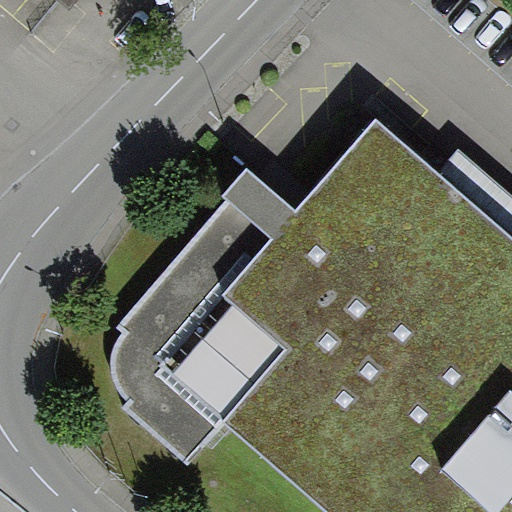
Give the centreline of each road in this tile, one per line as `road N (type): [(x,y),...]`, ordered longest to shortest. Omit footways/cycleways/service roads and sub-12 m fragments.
road 1 (residential): [(0,284),(33,234),(257,0)]
road 2 (unknown): [(360,0),(511,131)]
